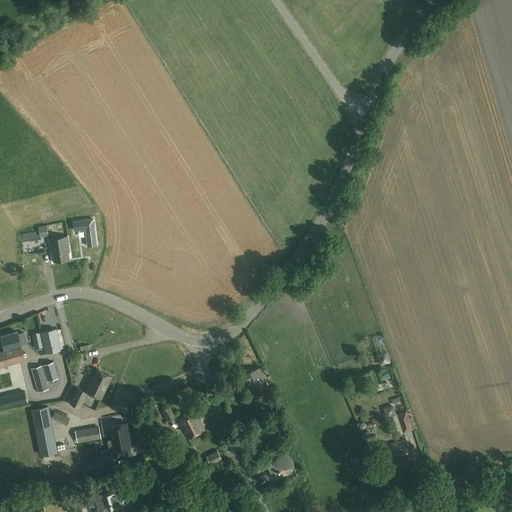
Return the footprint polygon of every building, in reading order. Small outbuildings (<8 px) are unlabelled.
[(93,219),(73,221),(74,230),(85,229),(87,246),(96,245),(93,219)] [(39,227),(40,236),(49,235),(47,225),(39,227)] [(51,246),(53,261),(69,259),(68,251),(69,251),(67,236),(48,238),(49,246),(51,246)] [(41,332),(46,352),(60,348),(56,329),(41,332)] [(5,349),(21,345),(17,331),(1,336),(5,349)] [(32,334),(35,348),(43,347),(40,333),(32,334)] [(0,365),(25,358),(24,356),(26,356),(25,353),(23,353),(21,345),(5,349),(5,350),(0,351),(0,365)] [(53,361),(43,364),(48,380),(58,377),(53,361)] [(41,365),(32,368),(38,390),(48,387),(41,365)] [(84,390),(78,387),(69,403),(78,408),(86,391),(100,398),(111,376),(96,368),(87,387),(86,386),(84,390)] [(250,396),(268,389),(259,368),(241,375),(250,396)] [(18,404),(15,394),(3,397),(5,407),(18,404)] [(175,416),(169,406),(162,410),(167,420),(175,416)] [(57,452),(56,449),(48,407),(38,408),(32,410),(41,455),(57,452)] [(195,410),(178,419),(188,438),(205,429),(195,410)] [(403,432),(405,431),(404,429),(409,427),(410,429),(412,429),(406,410),(396,413),(403,432)] [(69,418),(55,411),(53,416),(52,417),(66,424),(69,418)] [(103,459),(119,456),(118,449),(130,446),(126,423),(109,426),(112,440),(108,441),(110,449),(102,451),(103,459)] [(101,438),(99,427),(75,431),(77,442),(101,438)] [(412,458),(405,439),(384,446),(390,464),(401,460),(401,462),(412,458)] [(248,451),(253,460),(259,457),(254,448),(248,451)] [(217,450),(206,456),(211,465),(222,459),(217,450)] [(275,461),(268,464),(273,474),(278,472),(279,472),(280,472),(280,471),(283,469),(284,469),(285,469),(285,467),(292,466),(293,466),(293,465),(293,464),(292,463),(292,462),(292,461),(291,460),(290,459),(289,458),(289,457),(288,457),(287,456),(286,456),(285,455),(284,455),(283,455),(282,454),(281,454),(280,454),(279,454),(278,455),(277,455),(273,457),(275,461)] [(179,472),(193,467),(189,458),(176,463),(179,472)] [(102,461),(82,466),(84,473),(103,468),(102,461)] [(306,477),(292,480),(294,486),(308,483),(306,477)] [(104,511),(105,511),(112,510),(112,508),(126,503),(123,492),(119,494),(118,492),(111,494),(110,491),(100,494),(100,496),(96,498),(99,509),(103,507),(104,511)] [(45,511),(41,499),(14,509),(14,511),(45,511)]
